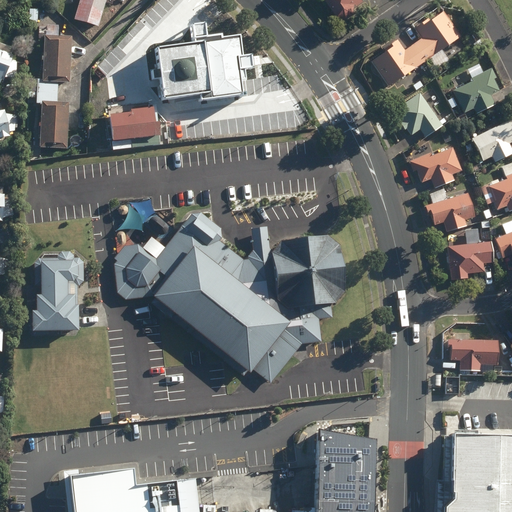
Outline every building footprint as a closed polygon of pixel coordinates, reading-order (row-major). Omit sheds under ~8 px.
[(81,0),(75,22),(99,29),(107,0),(81,0)] [(325,0),(337,17),(346,19),(352,14),(354,4),(356,6),(363,1),(362,0),(325,0)] [(30,23),(38,24),(38,11),(30,11),(30,23)] [(422,41),(413,48),(424,64),(461,38),(444,14),(431,23),(430,21),(415,31),(422,41)] [(72,39),(67,38),(58,38),(59,28),(47,27),(46,38),(43,81),(39,81),(38,94),(58,95),(58,84),(70,84),(72,43),(72,39)] [(205,127),(211,127),(210,116),(206,117),(205,103),(223,101),(222,91),(239,89),(238,77),(244,77),(239,38),(213,41),(212,35),(192,37),(193,45),(166,49),(169,76),(184,98),(205,127)] [(390,88),(424,64),(413,48),(406,53),(398,42),(385,52),(387,54),(373,64),(390,88)] [(0,86),(1,82),(4,83),(6,79),(17,79),(17,64),(12,63),(14,58),(11,56),(14,50),(0,44),(0,86)] [(427,67),(432,73),(437,69),(432,63),(427,67)] [(474,110),(478,116),(496,107),(491,98),(500,93),(494,81),(497,79),(492,70),(472,80),(473,83),(454,93),(465,115),(474,110)] [(58,95),(38,94),(31,94),(31,101),(37,101),(37,105),(42,105),(40,149),(67,150),(70,105),(57,104),(58,95)] [(421,131),(426,139),(443,128),(420,95),(395,112),(403,124),(401,125),(406,133),(408,131),(412,137),(421,131)] [(0,140),(11,138),(10,134),(15,133),(16,123),(18,123),(18,117),(6,116),(5,112),(2,113),(0,106),(0,140)] [(111,119),(114,144),(161,138),(160,126),(156,126),(154,111),(132,113),(132,116),(111,119)] [(493,158),(496,164),(511,156),(511,150),(510,146),(511,144),(511,121),(473,141),(484,163),(493,158)] [(432,181),(436,190),(455,182),(452,177),(462,172),(452,150),(432,158),(431,155),(410,163),(414,173),(417,172),(423,185),(432,181)] [(505,211),(506,214),(510,213),(510,214),(511,213),(511,165),(502,169),(507,182),(500,184),(499,181),(492,184),(493,187),(489,189),(488,187),(482,190),(488,206),(495,204),(498,211),(508,207),(508,209),(505,211)] [(0,223),(3,224),(3,219),(13,218),(10,202),(4,203),(5,198),(3,197),(4,189),(0,189),(0,223)] [(444,224),(448,234),(467,228),(465,222),(475,219),(467,195),(447,202),(444,192),(430,196),(433,206),(426,208),(429,218),(432,217),(435,227),(444,224)] [(120,214),(122,217),(126,216),(128,213),(128,210),(125,208),(122,208),(119,211),(120,214)] [(254,373),(270,385),(294,356),(302,346),(305,345),(321,344),(319,321),(332,320),(332,307),(336,306),(345,295),(345,274),(339,248),(328,239),(308,244),(281,245),(274,254),(270,251),(268,231),(252,232),(254,253),(249,259),(251,260),(249,262),(243,263),(219,243),(222,240),(221,231),(201,216),(197,221),(192,217),(167,248),(157,240),(155,243),(151,240),(143,251),(138,247),(135,247),(134,233),(117,235),(119,249),(126,248),(115,262),(118,263),(115,267),(118,295),(126,301),(153,299),(154,297),(156,299),(152,304),(208,349),(221,359),(244,378),(247,374),(251,377),(254,373)] [(448,249),(451,282),(468,280),(468,276),(485,274),(484,266),(494,264),(492,244),(480,246),(478,233),(466,234),(468,247),(448,249)] [(511,234),(495,241),(503,260),(511,256),(511,234)] [(32,316),(33,336),(79,334),(79,328),(78,309),(76,309),(75,298),(78,298),(77,288),(80,288),(85,282),(84,264),(80,260),(74,260),(74,258),(70,254),(62,254),(59,258),(59,260),(39,261),(35,266),(35,287),(42,287),(43,300),(37,300),(38,316),(32,316)] [(0,277),(4,277),(9,262),(0,260),(0,277)] [(460,371),(493,372),(493,365),(498,365),(499,341),(448,340),(448,351),(451,351),(451,360),(460,361),(460,371)] [(503,371),(506,373),(510,372),(511,369),(510,365),(507,364),(504,365),(502,368),(503,371)] [(374,511),(377,439),(319,429),(316,511),(374,511)] [(511,511),(511,439),(442,437),(439,511),(511,511)] [(178,511),(177,484),(132,488),(130,468),(64,473),(66,498),(66,511),(178,511)]
